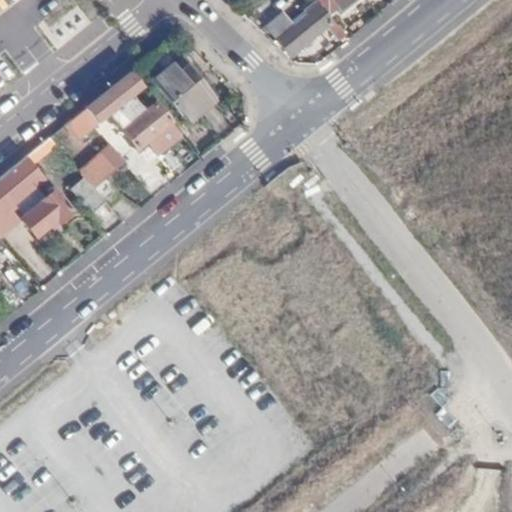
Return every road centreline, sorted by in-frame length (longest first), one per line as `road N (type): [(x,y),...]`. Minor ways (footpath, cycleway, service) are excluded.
road 1 (residential): [(298,116),(0,364)]
road 2 (residential): [(0,130),(165,0)]
road 3 (residential): [(446,0),(298,116)]
road 4 (residential): [(298,116),(188,0)]
